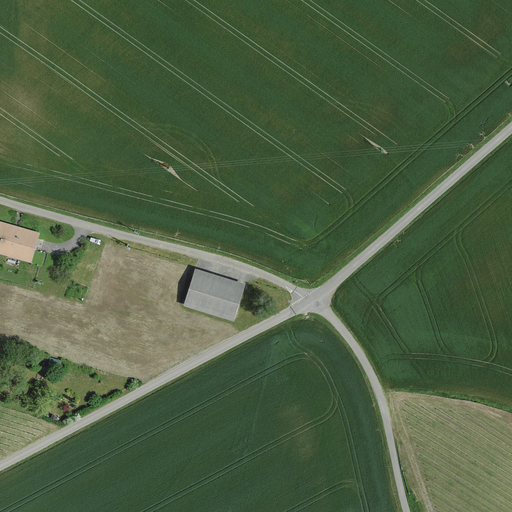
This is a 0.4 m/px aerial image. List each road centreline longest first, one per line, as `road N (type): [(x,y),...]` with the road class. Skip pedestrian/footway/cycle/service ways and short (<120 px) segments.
road 1 (unclassified): [(312,301),(0,466)]
road 2 (track): [(312,301),(240,264),(0,199)]
road 3 (unclassified): [(511,127),(312,301)]
road 4 (unclassified): [(407,511),(374,380),(350,338),(312,301)]
